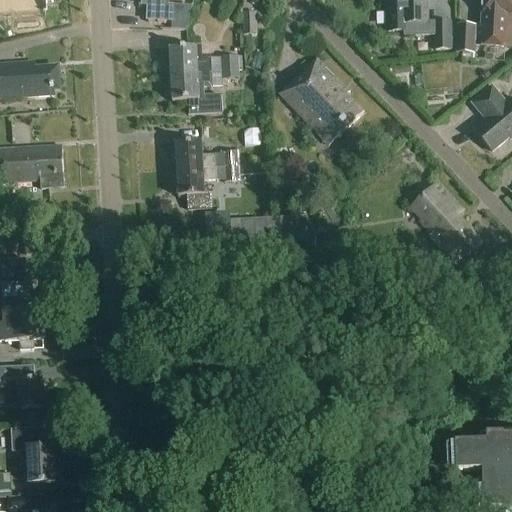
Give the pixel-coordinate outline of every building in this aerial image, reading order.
[(54,3),(53,0),(0,0),(0,14),(47,12),(47,4),(54,3)] [(174,9),(169,8),(169,0),(142,0),(142,8),(148,8),(148,22),(173,24),(174,9)] [(386,0),(387,35),(404,34),(404,39),(434,38),(434,26),(429,26),(428,0),(386,0)] [(511,0),(483,0),(482,29),(458,28),(456,57),(475,58),(475,48),(511,49),(511,0)] [(242,15),(243,39),(257,38),(256,15),(242,15)] [(452,25),(434,26),(434,38),(434,55),(452,54),(452,25)] [(201,49),(170,51),(172,78),(197,77),(212,76),(211,62),(202,62),(201,49)] [(238,60),(221,61),(222,75),(239,74),(239,70),(238,60)] [(343,88),(317,61),(280,97),(329,148),(363,115),(340,90),(343,88)] [(25,71),(24,67),(0,68),(0,101),(54,98),(54,92),(60,92),(58,68),(25,71)] [(197,77),(172,78),(174,105),(190,104),(191,117),(222,115),(221,97),(204,98),(204,91),(213,90),(212,76),(197,77)] [(511,101),(507,106),(493,89),(473,106),(487,123),(475,133),(493,154),(510,140),(511,142),(511,141),(511,101)] [(175,146),(177,173),(203,171),(239,170),(238,155),(222,156),(223,157),(203,158),(202,144),(175,146)] [(0,163),(1,172),(64,169),(63,148),(0,151),(0,163)] [(239,170),(240,179),(268,177),(267,168),(239,170)] [(65,189),(64,169),(1,172),(1,185),(41,182),(42,191),(65,189)] [(203,171),(177,173),(179,200),(188,199),(189,213),(212,212),(211,196),(205,197),(204,183),(224,182),(224,184),(240,183),(239,170),(203,171)] [(464,214),(437,186),(409,212),(413,217),(416,214),(420,219),(420,224),(432,237),(430,238),(459,268),(483,245),(458,219),(464,214)] [(307,219),(302,220),(293,220),(294,245),(308,245),(307,219)] [(293,220),(283,221),(279,221),(280,246),(294,245),(293,220)] [(254,222),(256,247),(268,247),(267,221),(254,222)] [(279,221),(271,221),(267,221),(268,247),(280,246),(279,221)] [(256,247),(254,222),(242,223),(243,248),(256,247)] [(242,223),(229,223),(231,248),(243,248),(242,223)] [(3,302),(4,311),(33,309),(32,287),(27,287),(25,262),(1,264),(3,302)] [(394,279),(394,292),(428,295),(430,264),(410,262),(410,280),(394,279)] [(43,309),(33,309),(4,311),(5,326),(0,326),(0,344),(20,343),(21,353),(35,352),(34,342),(45,342),(43,309)] [(35,381),(35,368),(0,370),(0,385),(6,385),(7,413),(45,411),(43,381),(35,381)] [(44,449),(43,431),(12,433),(13,455),(28,454),(30,486),(56,485),(54,449),(44,449)] [(511,511),(511,435),(487,436),(488,443),(455,445),(457,475),(483,474),(483,490),(479,490),(479,511),(511,511)] [(0,477),(0,500),(12,500),(11,485),(4,485),(3,477),(0,477)] [(45,499),(9,501),(9,511),(44,511),(46,511),(45,499)]
